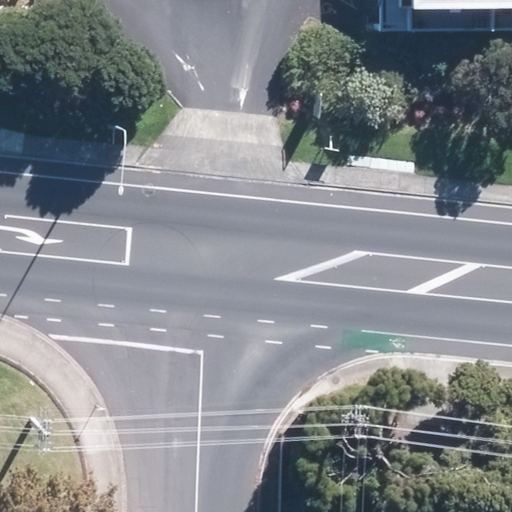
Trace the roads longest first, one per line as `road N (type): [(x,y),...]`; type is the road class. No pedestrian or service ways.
road 1 (secondary): [(207,252),(511,283)]
road 2 (unclassified): [(198,511),(207,252)]
road 3 (secondary): [(0,233),(207,252)]
